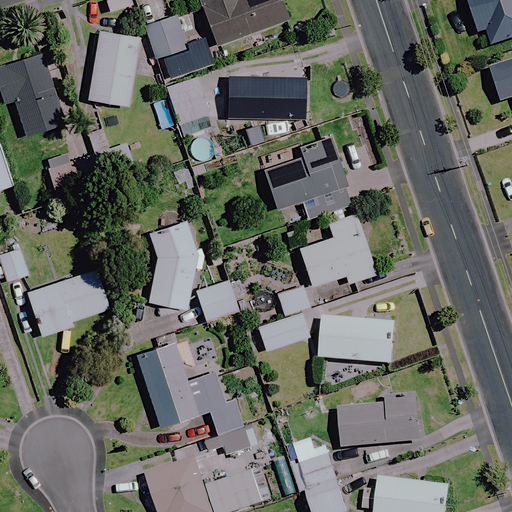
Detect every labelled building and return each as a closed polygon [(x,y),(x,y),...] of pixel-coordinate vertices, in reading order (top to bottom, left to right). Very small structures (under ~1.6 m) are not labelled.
[(199,0),(216,47),(290,21),(282,0),(199,0)] [(511,0),(466,0),(478,36),(486,33),(491,48),(511,41),(511,0)] [(164,87),(195,77),(175,16),(144,26),(164,87)] [(89,102),(128,108),(129,101),(131,102),(134,85),(129,84),(137,39),(101,33),(89,102)] [(64,125),(43,54),(0,66),(0,92),(3,104),(13,101),(24,137),(64,125)] [(511,61),(489,69),(501,104),(511,100),(511,61)] [(195,77),(164,87),(177,126),(207,116),(195,77)] [(308,121),(309,79),(229,77),(228,119),(308,121)] [(354,206),(334,137),(312,144),(316,157),(264,172),(276,211),(300,204),(305,220),(354,206)] [(138,175),(127,143),(48,171),(59,203),(108,186),(138,175)] [(0,191),(16,183),(0,153),(0,191)] [(373,277),(356,216),(328,224),(332,239),(299,248),(310,287),(345,278),(347,285),(373,277)] [(194,247),(186,221),(147,232),(155,261),(148,304),(187,311),(194,270),(200,271),(203,249),(194,247)] [(0,285),(28,277),(19,249),(0,254),(0,285)] [(237,312),(222,266),(210,269),(215,285),(196,291),(206,322),(237,312)] [(109,311),(96,270),(27,292),(41,337),(72,328),(70,323),(109,311)] [(301,312),(310,309),(302,286),(276,294),(284,319),(257,328),(265,352),(309,338),(301,313),(301,312)] [(392,323),(323,319),(321,361),(390,365),(392,323)] [(212,458),(277,436),(271,420),(243,429),(234,400),(225,403),(215,373),(188,382),(175,342),(135,356),(159,429),(208,413),(216,437),(206,441),(212,458)] [(420,443),(417,396),(384,398),(385,406),(339,410),(342,449),(420,443)] [(345,511),(331,455),(298,463),(311,511),(345,511)] [(262,470),(233,479),(209,486),(199,456),(146,472),(157,511),(236,511),(272,501),(262,470)] [(445,511),(449,487),(379,479),(375,511),(445,511)]
